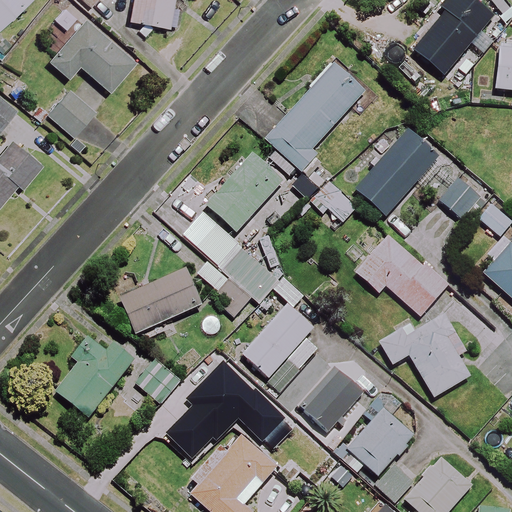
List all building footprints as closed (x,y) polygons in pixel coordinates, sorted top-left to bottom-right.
[(0,0),(0,30),(31,2),(29,0),(0,0)] [(97,0),(80,0),(90,9),(97,0)] [(131,0),(128,24),(167,31),(168,27),(173,27),(176,10),(171,9),(171,1),(172,0),(131,0)] [(492,21),(467,0),(448,0),(439,11),(445,16),(413,54),(443,80),(492,21)] [(133,67),(84,23),(47,65),(66,82),(78,70),(107,96),(133,67)] [(511,52),(498,51),(493,95),(511,96),(511,52)] [(364,94),(333,66),(264,143),(301,176),(316,159),(310,154),(364,94)] [(429,95),(404,73),(394,85),(419,107),(429,95)] [(93,114),(67,92),(45,116),(72,139),(93,114)] [(0,130),(14,115),(0,102),(0,130)] [(416,184),(421,188),(432,175),(448,189),(459,177),(407,132),(354,193),(385,220),(416,184)] [(38,170),(7,145),(0,153),(0,207),(15,188),(20,192),(38,170)] [(281,184),(250,157),(205,209),(236,236),(281,184)] [(464,224),(480,201),(458,185),(442,207),(464,224)] [(355,211),(329,186),(310,205),(321,216),(326,210),(342,225),(355,211)] [(511,225),(490,207),(478,221),(499,239),(511,225)] [(291,310),(300,300),(202,216),(182,239),(210,261),(197,275),(226,304),(220,309),(232,320),(251,300),(257,307),(270,294),(291,310)] [(446,288),(386,239),(355,276),(378,296),(384,289),(420,319),(446,288)] [(511,249),(500,239),(474,270),(511,302),(511,249)] [(199,308),(184,273),(120,301),(135,337),(199,308)] [(311,332),(285,308),(241,358),(267,381),(285,361),(298,372),(316,352),(303,341),(311,332)] [(464,354),(442,318),(414,336),(408,327),(378,346),(392,368),(408,358),(434,401),(469,379),(456,359),(464,354)] [(132,363),(94,333),(71,362),(77,366),(54,395),(87,421),(132,363)] [(282,423),(222,366),(187,403),(193,409),(166,438),(193,463),(233,419),(261,445),(282,423)] [(363,395),(335,369),(299,409),(327,434),(363,395)] [(475,396),(468,386),(451,399),(458,409),(475,396)] [(412,440),(382,412),(338,459),(355,475),(363,467),(376,479),(412,440)] [(276,471),(239,440),(188,498),(203,511),(246,511),(243,509),(276,471)] [(449,511),(470,489),(438,462),(403,503),(414,511),(449,511)]
